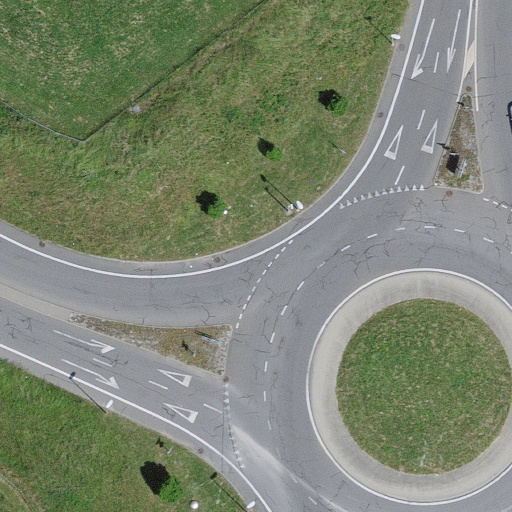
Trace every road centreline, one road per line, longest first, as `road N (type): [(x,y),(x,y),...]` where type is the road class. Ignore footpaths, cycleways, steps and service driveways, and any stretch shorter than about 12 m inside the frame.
road 1 (trunk): [(0,296),(61,342),(156,392),(256,425)]
road 2 (trunk): [(275,307),(0,288)]
road 3 (trunk): [(507,251),(505,145),(481,0)]
road 4 (trunk): [(443,0),(380,234)]
road 5 (trunk): [(380,234),(335,249),(297,277),(275,307)]
road 6 (trunk): [(507,251),(461,235),(380,234)]
road 7 (trunk): [(275,307),(264,337),(256,425)]
